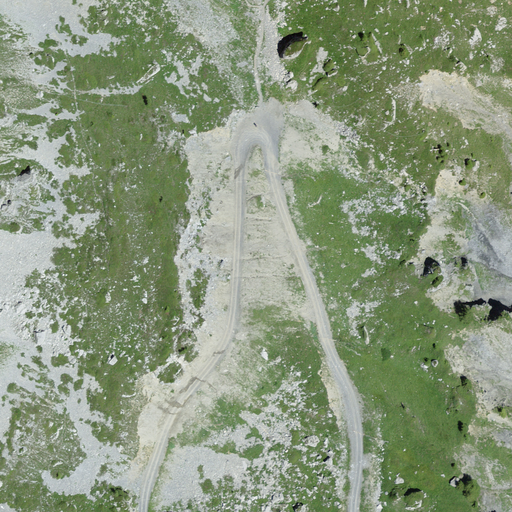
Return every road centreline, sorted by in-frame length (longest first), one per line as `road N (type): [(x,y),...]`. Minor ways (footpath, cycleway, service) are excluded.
road 1 (track): [(256,133),(239,150),(229,326),(167,425),(143,511)]
road 2 (track): [(256,133),(269,142),(279,202),(354,410),(352,511)]
